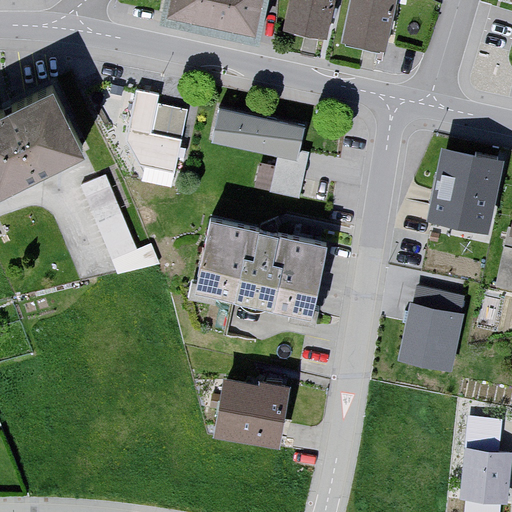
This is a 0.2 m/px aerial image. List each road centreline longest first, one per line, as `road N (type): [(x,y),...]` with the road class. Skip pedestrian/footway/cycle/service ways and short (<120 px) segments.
road 1 (residential): [(413,103),(392,122),(322,511)]
road 2 (residential): [(413,103),(61,27)]
